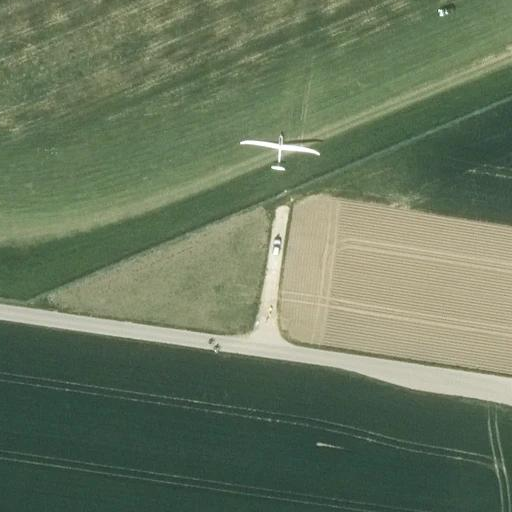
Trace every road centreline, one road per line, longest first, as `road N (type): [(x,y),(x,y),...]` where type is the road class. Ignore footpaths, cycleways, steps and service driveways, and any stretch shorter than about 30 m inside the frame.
road 1 (unclassified): [(0,313),(267,351)]
road 2 (track): [(267,351),(511,393)]
